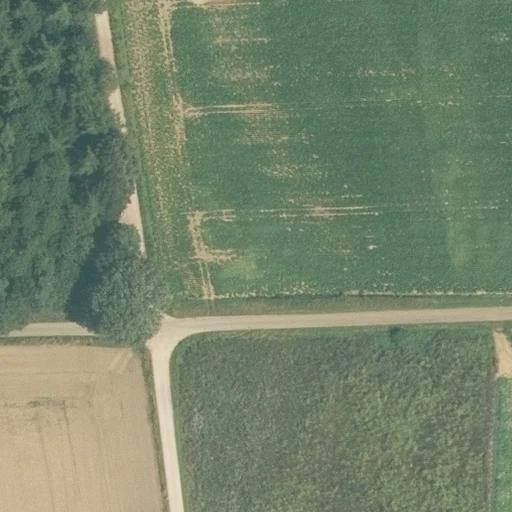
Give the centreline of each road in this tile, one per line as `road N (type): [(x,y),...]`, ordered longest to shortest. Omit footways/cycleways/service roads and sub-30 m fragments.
road 1 (track): [(173,511),(157,328),(99,0)]
road 2 (unclassified): [(511,316),(0,334)]
